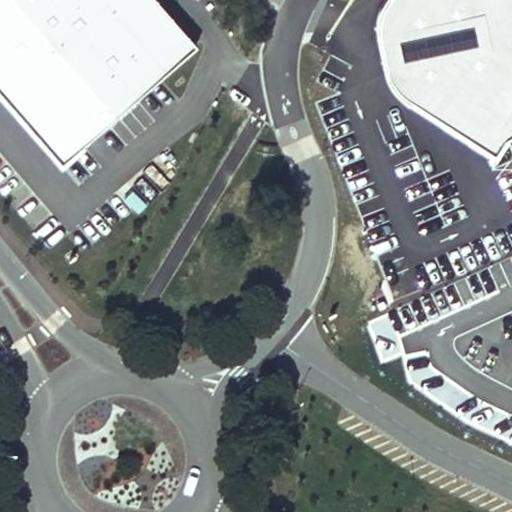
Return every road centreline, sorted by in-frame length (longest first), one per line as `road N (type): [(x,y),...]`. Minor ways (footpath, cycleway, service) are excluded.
road 1 (unknown): [(0,123),(95,233),(108,230),(257,77)]
road 2 (residential): [(302,0),(280,54),(281,85),(315,217),(304,280),(272,332)]
road 3 (residential): [(272,332),(440,450),(511,484)]
road 4 (unknown): [(511,395),(469,372),(433,336),(467,304),(511,288)]
road 5 (secondary): [(109,372),(0,251)]
